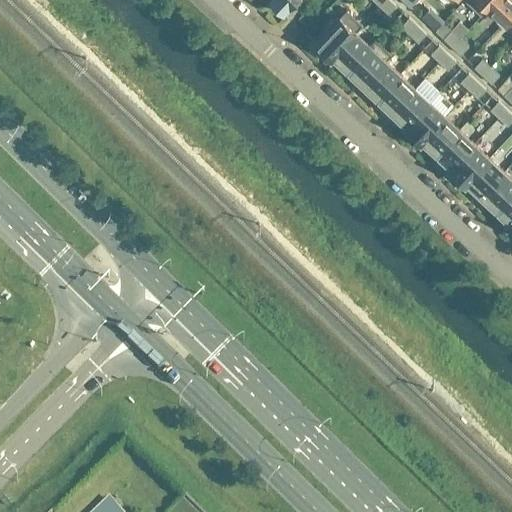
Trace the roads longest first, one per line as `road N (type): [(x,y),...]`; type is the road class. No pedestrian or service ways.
road 1 (residential): [(511,280),(212,0)]
road 2 (primary): [(391,511),(167,292)]
road 3 (primary): [(131,328),(318,511)]
road 4 (tertiary): [(0,471),(131,328)]
road 5 (primary): [(136,262),(0,128)]
road 6 (tertiary): [(102,300),(0,413)]
road 7 (primary): [(0,199),(102,300)]
